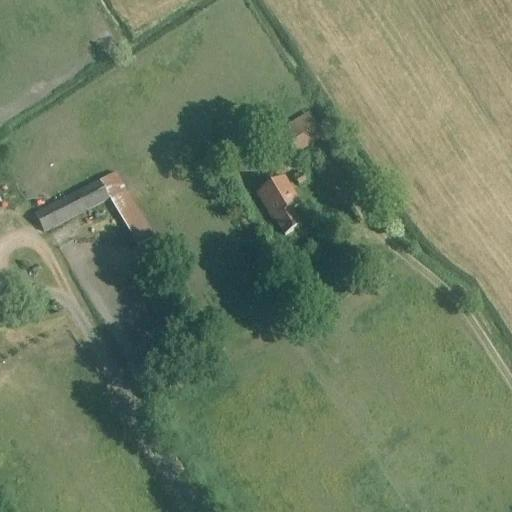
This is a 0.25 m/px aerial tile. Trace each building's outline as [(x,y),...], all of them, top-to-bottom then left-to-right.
[(327,137),(344,126),(329,103),(312,114),(327,137)] [(295,154),(323,137),(311,119),(290,132),(288,127),(266,141),(270,148),(285,138),(295,154)] [(116,174),(100,182),(36,215),(45,233),(110,200),(139,248),(155,238),(116,174)] [(308,182),(305,176),(297,181),(300,187),(308,182)] [(286,236),(303,226),(292,209),(300,204),(284,178),(257,195),(274,222),(276,221),(286,236)]
